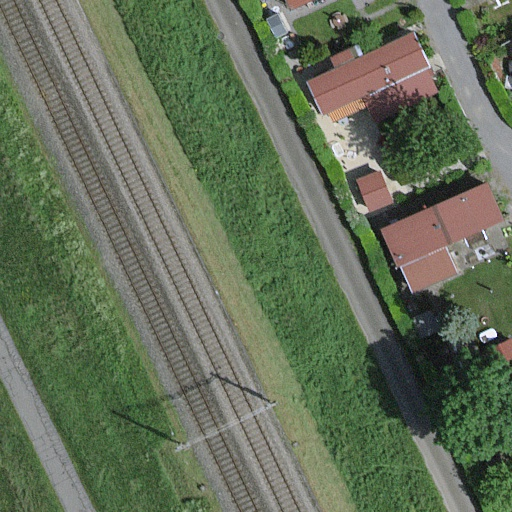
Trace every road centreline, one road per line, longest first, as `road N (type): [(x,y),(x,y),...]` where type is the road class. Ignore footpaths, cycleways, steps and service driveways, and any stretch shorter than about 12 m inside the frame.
road 1 (unclassified): [(473,511),(228,0)]
road 2 (unclassified): [(78,511),(0,347)]
